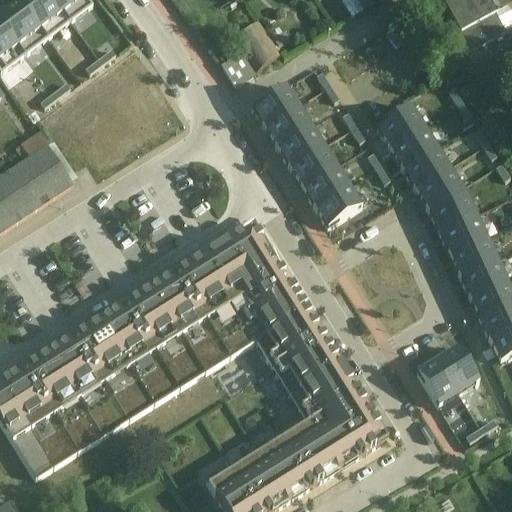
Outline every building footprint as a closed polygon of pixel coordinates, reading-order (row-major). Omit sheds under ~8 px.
[(92,0),(14,0),(0,11),(0,77),(4,83),(101,10),(92,0)] [(365,0),(351,0),(341,7),(351,22),(371,10),(365,0)] [(464,64),(505,40),(502,33),(496,16),(490,13),(484,0),(465,0),(443,12),(458,39),(452,42),(464,64)] [(273,25),(264,31),(278,53),(291,45),(285,36),(282,38),(273,25)] [(257,30),(237,42),(258,76),(279,63),(257,30)] [(240,60),(220,73),(235,95),(255,82),(240,60)] [(325,97),(330,94),(322,81),(317,84),(325,97)] [(330,94),(325,97),(334,111),(339,108),(330,94)] [(263,136),(297,115),(285,95),(250,117),(263,136)] [(297,115),(263,136),(276,157),(310,135),(297,115)] [(388,157),(423,135),(410,115),(376,137),(388,157)] [(350,138),(356,135),(347,121),(342,125),(350,138)] [(310,135),(276,157),(288,177),(323,155),(310,135)] [(356,135),(350,138),(359,152),(364,149),(356,135)] [(423,135),(388,157),(401,177),(436,155),(423,135)] [(323,155),(288,177),(301,197),(335,176),(323,155)] [(436,155),(401,177),(414,197),(448,176),(436,155)] [(0,187),(26,227),(71,197),(45,157),(0,186),(0,187)] [(376,179),(381,176),(373,162),(367,165),(376,179)] [(335,176),(301,197),(314,218),(348,196),(335,176)] [(381,176),(376,179),(384,193),(390,189),(381,176)] [(448,176),(414,197),(427,218),(461,196),(448,176)] [(0,243),(26,227),(0,187),(0,243)] [(348,196),(314,218),(327,238),(330,236),(361,216),(348,196)] [(461,196),(427,218),(430,224),(438,241),(475,223),(466,204),(461,196)] [(475,223),(438,241),(448,262),(493,241),(482,220),(475,223)] [(254,232),(0,396),(0,431),(37,488),(255,351),(307,431),(210,493),(223,511),(282,511),(388,442),(254,232)] [(493,241),(448,262),(459,284),(503,263),(493,241)] [(511,282),(503,263),(459,284),(469,306),(511,285),(511,282)] [(511,285),(469,306),(479,327),(511,311),(511,285)] [(511,311),(479,327),(489,349),(511,338),(511,311)] [(511,338),(489,349),(499,371),(511,364),(511,338)] [(436,369),(458,403),(478,390),(457,356),(436,369)] [(458,403),(436,369),(416,381),(437,416),(458,403)]
